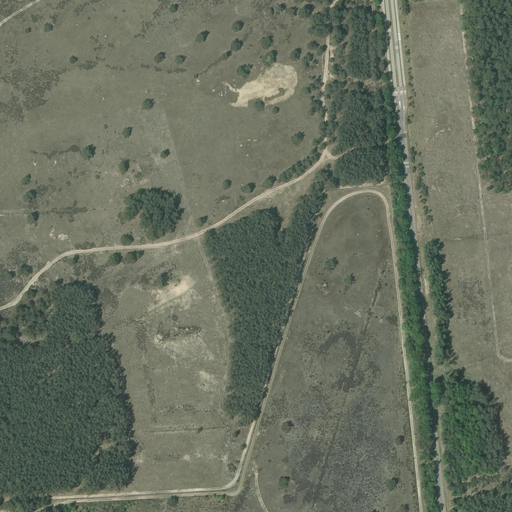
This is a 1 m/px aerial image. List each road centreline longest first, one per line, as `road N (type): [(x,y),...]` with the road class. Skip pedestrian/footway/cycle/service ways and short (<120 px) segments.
road 1 (track): [(0,501),(233,482),(322,190),(383,181),(381,149),(330,158)]
road 2 (secondary): [(443,511),(402,126)]
road 3 (track): [(324,149),(312,170),(198,233),(67,254),(0,309)]
road 4 (track): [(338,0),(327,12),(322,93),(330,158)]
road 5 (secondary): [(385,0),(402,126)]
road 6 (secondary): [(402,126),(391,0)]
